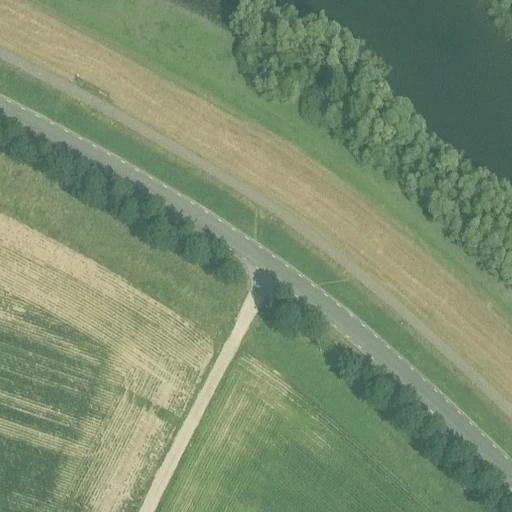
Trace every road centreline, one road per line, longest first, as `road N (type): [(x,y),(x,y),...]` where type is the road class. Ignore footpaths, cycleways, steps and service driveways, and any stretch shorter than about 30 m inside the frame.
road 1 (tertiary): [(511,480),(452,417),(268,262),(0,105)]
road 2 (track): [(268,262),(148,511)]
